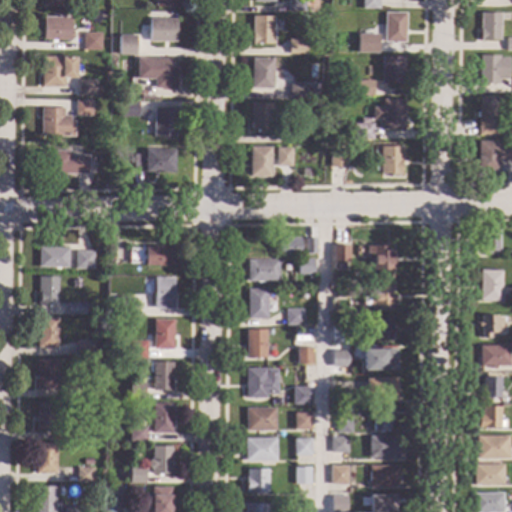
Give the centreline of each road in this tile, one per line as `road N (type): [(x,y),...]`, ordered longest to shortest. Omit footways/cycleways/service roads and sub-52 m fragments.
road 1 (residential): [(212,0),(204,511)]
road 2 (residential): [(440,0),(433,511)]
road 3 (residential): [(7,0),(0,511)]
road 4 (residential): [(511,200),(210,207)]
road 5 (residential): [(210,207),(0,210)]
